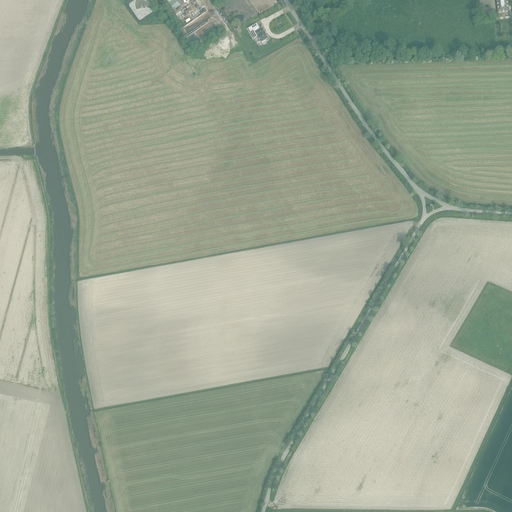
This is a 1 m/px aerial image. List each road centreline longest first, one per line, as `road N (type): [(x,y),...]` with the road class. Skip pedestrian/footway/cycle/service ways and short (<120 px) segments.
road 1 (unclassified): [(264,511),(301,427),(423,218)]
road 2 (unclassified): [(418,190),(284,0)]
